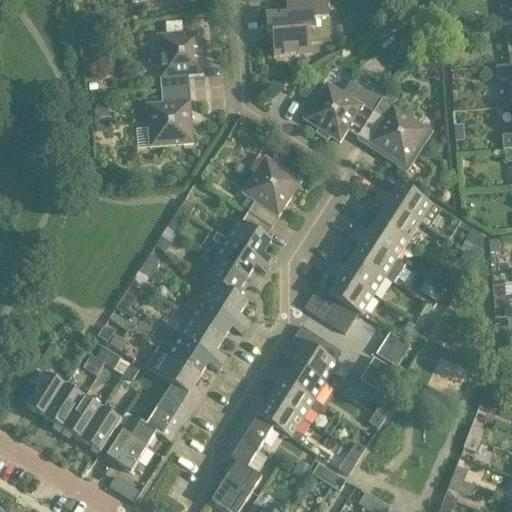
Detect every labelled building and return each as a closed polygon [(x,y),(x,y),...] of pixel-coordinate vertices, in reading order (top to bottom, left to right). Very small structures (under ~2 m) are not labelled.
[(329,44),(325,0),(323,0),(285,3),(286,15),(265,17),(266,37),(271,36),(273,60),(311,57),(310,45),(329,44)] [(156,37),(161,93),(188,91),(187,79),(203,78),(200,34),(156,37)] [(509,82),(511,110),(511,109),(511,68),(509,69),(509,68),(495,69),(497,83),(509,82)] [(348,133),(358,139),(373,116),(326,85),(302,122),(339,146),(348,133)] [(188,91),(161,93),(162,105),(146,107),(149,151),(193,147),(188,91)] [(382,102),(373,116),(358,139),(405,169),(429,132),(382,102)] [(511,109),(511,110),(511,118),(511,137),(501,138),(502,152),(511,151),(511,109)] [(240,211),(247,215),(271,231),(301,183),(265,159),(241,196),(247,200),(240,211)] [(432,225),(423,219),(431,207),(398,187),(390,199),(380,192),(376,199),(419,226),(428,232),(432,225)] [(382,212),(375,224),(407,244),(419,226),(376,199),(371,205),(382,212)] [(184,203),(179,212),(188,218),(194,209),(184,203)] [(182,227),(188,218),(179,212),(167,230),(176,237),(182,227)] [(238,223),(226,242),(269,270),(273,263),(263,256),(270,244),(265,240),(271,231),(247,215),(241,225),(238,223)] [(357,229),(352,235),(396,263),(407,244),(375,224),(367,235),(357,229)] [(404,268),(396,263),(352,235),(348,242),(359,248),(351,260),(384,281),(393,286),(404,268)] [(269,270),(226,242),(217,236),(213,243),(222,249),(214,260),(247,281),(254,269),(265,276),(269,270)] [(170,246),(161,240),(155,249),(165,255),(170,246)] [(500,242),(488,243),(489,255),(501,254),(500,242)] [(473,248),(468,257),(477,263),(483,254),(473,248)] [(149,257),(144,266),(153,272),(159,263),(149,257)] [(477,263),(468,257),(462,266),(472,272),(477,263)] [(214,260),(203,278),(246,306),(250,300),(239,293),(247,281),(214,260)] [(333,265),(329,271),(372,299),(384,281),(351,260),(344,272),(333,265)] [(148,281),(153,272),(144,266),(138,275),(148,281)] [(360,318),(372,299),(329,271),(325,278),(336,285),(328,297),(337,303),(357,316),(360,318)] [(213,286),(202,304),(245,331),(249,325),(238,318),(246,306),(203,278),(202,279),(213,286)] [(450,285),(444,293),(454,299),(459,291),(450,285)] [(492,299),(505,298),(504,286),(491,287),(492,299)] [(317,290),(311,300),(331,313),(337,303),(328,297),(317,290)] [(448,308),(454,299),(444,293),(439,302),(448,308)] [(126,294),(121,302),(130,308),(136,300),(126,294)] [(505,298),(492,299),(493,311),(506,310),(505,298)] [(324,324),(331,313),(311,300),(304,311),(324,324)] [(125,317),(130,308),(121,302),(115,311),(125,317)] [(351,326),(357,316),(337,303),(331,313),(351,326)] [(202,304),(190,322),(223,343),(230,331),(241,338),(245,331),(202,304)] [(351,326),(331,313),(324,324),(344,337),(351,326)] [(427,321),(421,330),(431,336),(436,327),(427,321)] [(190,322),(179,340),(222,368),(226,361),(215,354),(223,343),(190,322)] [(300,329),(294,340),(314,352),(321,342),(300,329)] [(496,342),(508,341),(508,329),(495,330),(496,342)] [(107,345),(112,336),(103,330),(97,339),(107,345)] [(431,336),(421,330),(416,338),(425,344),(431,336)] [(382,347),(403,359),(403,360),(410,349),(389,336),(382,347)] [(167,358),(199,379),(207,367),(217,374),(222,368),(179,340),(167,358)] [(293,365),(325,386),(333,374),(343,380),(347,374),(334,365),(341,355),(321,342),(314,352),(294,340),(289,347),(300,353),(293,365)] [(508,341),(496,342),(497,354),(509,353),(508,341)] [(403,359),(382,347),(375,357),(396,370),(403,359)] [(50,348),(36,371),(29,382),(39,388),(25,409),(44,421),(65,388),(47,377),(54,366),(53,360),(57,353),(50,348)] [(96,361),(104,367),(111,356),(102,351),(96,361)] [(155,377),(172,388),(172,387),(198,404),(203,397),(192,391),(199,379),(167,358),(157,351),(145,370),(155,377)] [(111,356),(104,367),(113,372),(120,362),(111,356)] [(373,360),(367,371),(387,384),(394,373),(373,360)] [(274,370),(270,377),(313,404),(325,386),(293,365),(285,377),(274,370)] [(138,374),(133,370),(129,368),(123,378),(131,384),(138,374)] [(387,384),(367,371),(360,382),(380,395),(387,384)] [(277,390),(269,402),(302,422),(309,411),(319,417),(324,410),(313,404),(270,377),(266,383),(277,390)] [(193,412),(198,404),(172,387),(172,388),(156,412),(182,429),(183,428),(181,427),(191,411),(193,412)] [(44,421),(62,433),(83,400),(65,388),(44,421)] [(486,388),(482,399),(494,404),(498,393),(486,388)] [(490,415),(494,404),(482,399),(478,410),(490,415)] [(62,433),(81,444),(102,411),(83,400),(62,433)] [(247,413),(290,441),(300,447),(305,440),(294,434),(302,422),(269,402),(262,413),(251,406),(247,413)] [(379,408),(373,417),(383,423),(388,414),(379,408)] [(121,423),(102,411),(81,444),(99,456),(121,423)] [(131,419),(122,434),(146,450),(155,437),(169,446),(181,428),(182,429),(156,412),(146,428),(131,419)] [(231,438),(233,439),(257,455),(273,430),(290,441),(247,413),(242,422),(243,422),(233,439),(231,438)] [(377,432),(383,423),(373,417),(368,426),(377,432)] [(471,429),(467,440),(478,444),(483,433),(471,429)] [(130,476),(146,450),(122,434),(106,460),(130,476)] [(235,466),(227,480),(251,495),(261,480),(247,471),(257,455),(233,439),(221,457),(235,466)] [(474,455),(478,444),(467,440),(463,451),(474,455)] [(355,445),(350,453),(360,459),(365,451),(355,445)] [(354,468),(360,459),(350,453),(345,462),(354,468)] [(330,489),(337,478),(318,466),(311,477),(330,489)] [(456,469),(451,480),(463,484),(467,474),(456,469)] [(346,484),(337,478),(330,489),(339,495),(346,484)] [(240,511),(251,495),(227,480),(211,505),(221,511),(240,511)] [(459,495),(463,484),(451,480),(447,491),(459,495)] [(366,511),(373,501),(365,496),(358,507),(366,511)] [(381,506),(373,501),(366,511),(387,511),(389,510),(381,506)]
